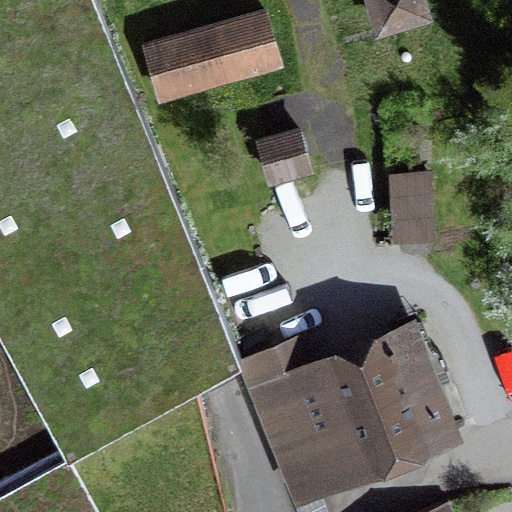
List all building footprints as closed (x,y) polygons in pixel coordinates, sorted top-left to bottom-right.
[(98,0),(0,0),(0,511),(228,511),(196,378),(241,353),(98,0)] [(371,0),(379,27),(426,14),(421,0),(371,0)] [(280,62),(265,9),(146,42),(161,95),(280,62)] [(299,127),(259,138),(270,178),(310,167),(299,127)] [(433,182),(391,186),(391,254),(436,252),(433,182)] [(358,459),(437,428),(413,367),(435,359),(420,322),(381,337),(384,344),(257,393),(301,502),(365,477),(358,459)] [(446,511),(443,502),(418,511),(446,511)]
